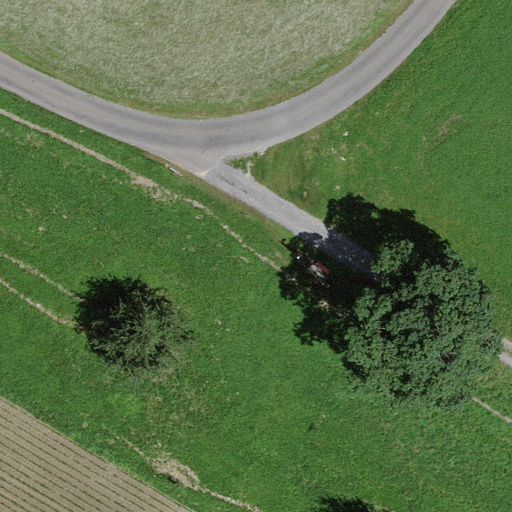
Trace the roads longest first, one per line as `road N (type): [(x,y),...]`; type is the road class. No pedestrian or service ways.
road 1 (unclassified): [(435,0),(323,108),(252,133),(159,137),(0,69)]
road 2 (track): [(159,137),(511,353)]
